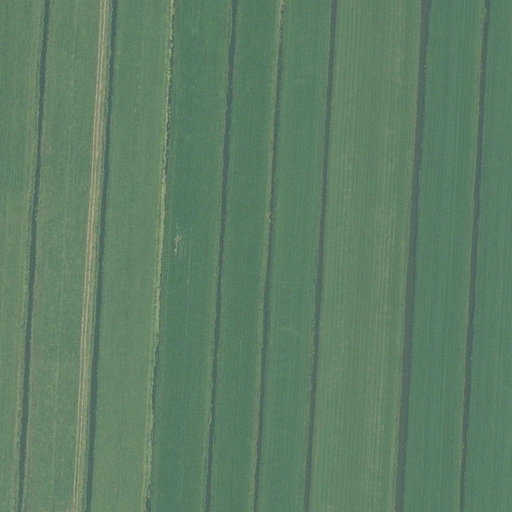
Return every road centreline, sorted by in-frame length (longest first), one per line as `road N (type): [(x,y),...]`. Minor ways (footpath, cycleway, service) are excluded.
road 1 (track): [(379,511),(409,0)]
road 2 (track): [(75,511),(102,0)]
